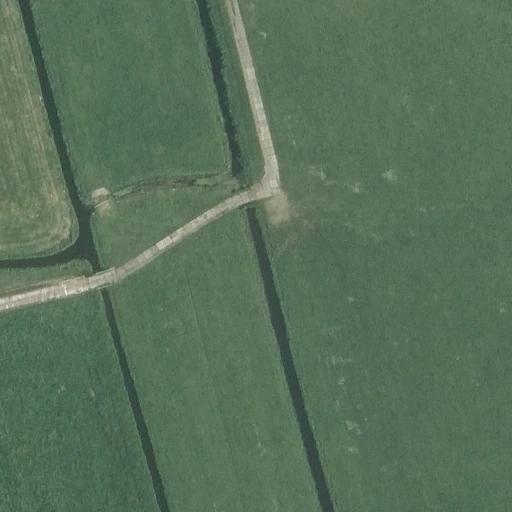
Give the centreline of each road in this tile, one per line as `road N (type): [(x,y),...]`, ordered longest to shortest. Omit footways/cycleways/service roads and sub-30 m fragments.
road 1 (track): [(273,182),(108,278),(0,306)]
road 2 (track): [(230,0),(273,182)]
road 3 (track): [(273,182),(315,363)]
